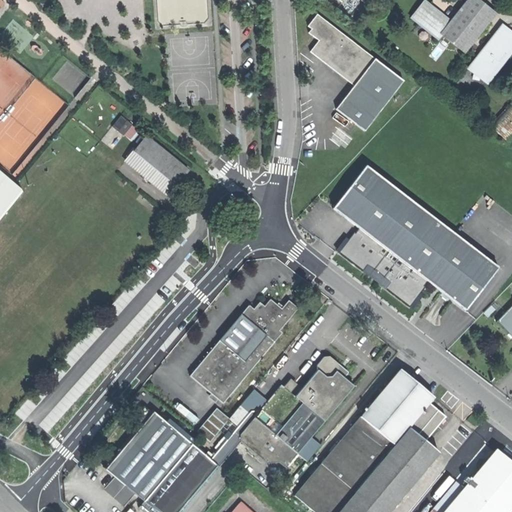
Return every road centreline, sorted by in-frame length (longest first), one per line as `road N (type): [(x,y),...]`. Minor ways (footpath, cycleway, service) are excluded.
road 1 (residential): [(263,229),(42,475)]
road 2 (unclassified): [(263,229),(511,423)]
road 3 (residential): [(278,0),(286,131),(274,210),(263,229)]
